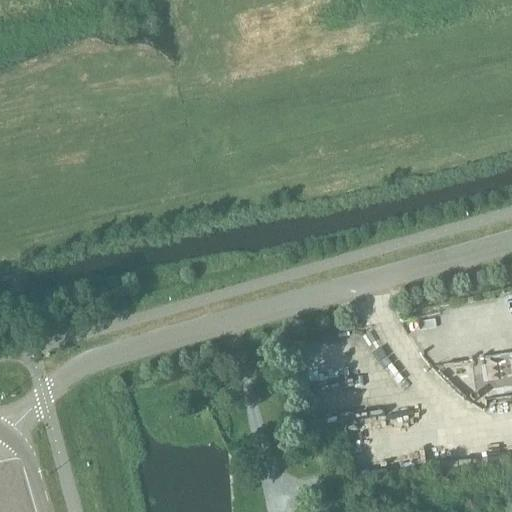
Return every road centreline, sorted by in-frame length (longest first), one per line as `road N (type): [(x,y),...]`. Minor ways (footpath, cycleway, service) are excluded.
road 1 (unclassified): [(226,325),(511,243)]
road 2 (unclassified): [(3,433),(90,365),(226,325)]
road 3 (residential): [(226,325),(279,511)]
road 4 (unknown): [(390,337),(458,404),(511,421)]
road 5 (unknown): [(390,337),(511,317)]
